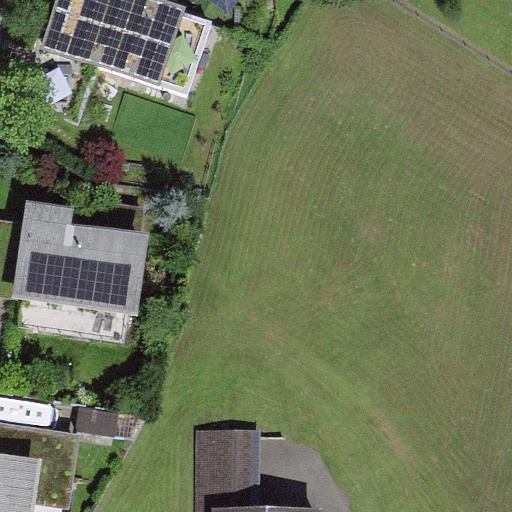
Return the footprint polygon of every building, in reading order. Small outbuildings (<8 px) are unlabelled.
[(114,0),(66,0),(48,57),(185,103),(209,32),(147,11),(114,0)] [(114,0),(147,11),(152,0),(153,0),(159,3),(160,0),(114,0)] [(79,209),(28,203),(11,301),(25,304),(22,325),(124,340),(128,318),(141,318),(151,238),(144,234),(148,205),(112,201),(107,232),(76,228),(79,209)] [(262,511),(265,444),(204,442),(201,511),(262,511)] [(0,511),(75,511),(85,457),(0,443),(0,511)]
